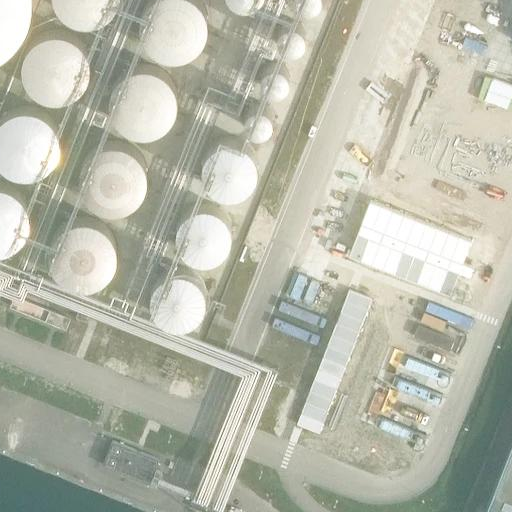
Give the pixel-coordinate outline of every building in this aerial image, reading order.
[(0,0),(0,48),(11,40),(22,22),(28,1),(27,0),(0,0)] [(42,0),(47,12),(55,21),(66,26),(74,28),(86,26),(93,24),(105,13),(110,2),(110,0),(42,0)] [(133,37),(137,48),(146,57),(156,62),(165,64),(177,62),(183,60),(195,49),(200,39),(201,31),(199,15),(189,2),(184,0),(149,0),(143,4),(135,13),(132,25),(133,37)] [(283,0),(285,7),(290,10),(300,11),(308,6),(310,0),(283,0)] [(265,36),(269,47),(273,50),(284,51),(291,46),(295,36),(292,28),(286,23),(276,23),(270,26),(265,36)] [(16,76),(21,87),(29,96),(40,102),(48,103),(60,102),(66,99),(78,89),(84,78),(85,70),(82,54),(73,42),(58,34),(41,35),(26,43),(19,53),(16,64),(16,76)] [(248,78),(252,88),(256,92),(266,93),(274,88),(278,78),(275,69),(268,65),(258,64),(252,68),(248,78)] [(100,107),(105,118),(113,127),(124,133),(132,134),(144,133),(150,130),(162,120),(167,109),(169,101),(166,85),(156,73),(142,65),(125,66),(110,74),(103,84),(99,95),(100,107)] [(233,118),(236,129),(241,133),(251,134),(259,129),(262,119),(260,110),(253,106),(243,105),(237,109),(233,118)] [(0,173),(9,178),(18,179),(30,178),(36,176),(48,165),(53,154),(54,147),(51,131),(42,118),(27,111),(10,111),(0,116),(0,173)] [(200,150),(193,163),(192,177),(199,188),(209,195),(221,197),(235,193),(247,177),(247,161),(243,153),(231,143),(215,142),(200,150)] [(71,189),(75,201),(83,209),(94,215),(103,216),(115,215),(121,212),(133,202),(138,191),(139,184),(137,168),(127,155),(112,148),(96,148),(81,156),(73,166),(70,177),(71,189)] [(0,257),(4,256),(16,245),(21,234),(23,227),(20,211),(10,198),(0,193),(0,257)] [(176,216),(169,229),(168,243),(175,254),(185,261),(197,264),(211,260),(223,243),(223,228),(219,219),(207,210),(191,208),(176,216)] [(40,266),(44,277),(53,286),(63,291),(72,293),(84,291),(90,289),(102,278),(107,267),(108,260),(106,244),(96,231),(82,224),(65,224),(50,233),(42,242),(39,253),(40,266)] [(151,283),(144,295),(143,309),(150,320),(160,327),(172,330),(185,326),(198,310),(198,294),(194,285),(182,276),(166,275),(151,283)] [(14,295),(10,306),(45,321),(49,310),(14,295)] [(70,318),(49,310),(45,321),(65,329),(70,318)] [(102,465),(149,484),(159,459),(112,440),(102,465)] [(511,511),(511,440),(483,511),(511,511)]
